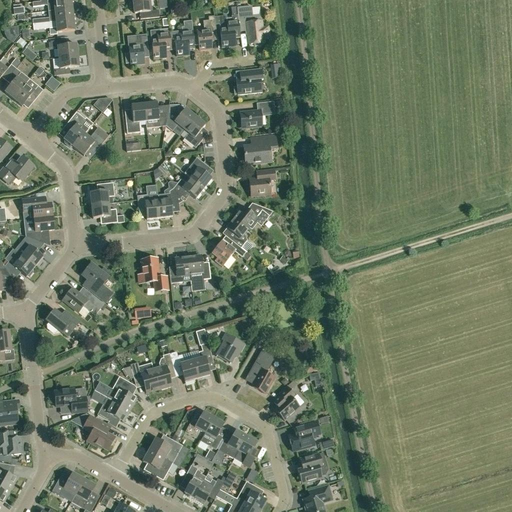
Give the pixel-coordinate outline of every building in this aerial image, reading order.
[(72,9),(71,0),(51,0),(40,1),(33,2),(32,2),(33,6),(47,5),(48,11),(72,9)] [(150,7),(148,0),(142,0),(129,2),(130,7),(134,7),(134,13),(140,13),(140,19),(159,17),(159,10),(153,11),(152,7),(150,7)] [(253,20),(251,7),(237,8),(238,12),(238,16),(240,29),(240,32),(248,31),(249,45),(255,44),(255,45),(256,46),(261,46),(262,45),(262,43),(264,43),(263,38),(267,37),(269,36),(268,29),(266,28),(262,28),(261,20),(260,19),(253,20)] [(19,16),(29,16),(28,8),(18,8),(19,16)] [(33,24),(73,19),(72,9),(48,11),(49,17),(32,19),(33,24)] [(212,49),(211,32),(216,32),(214,16),(209,17),(209,21),(204,21),(205,31),(197,32),(198,35),(194,36),(194,38),(194,46),(199,45),(199,50),(212,49)] [(240,32),(240,29),(238,16),(233,16),(232,16),(232,19),(227,19),(228,28),(221,29),(223,47),(235,46),(235,40),(234,38),(240,37),(240,32)] [(74,30),(73,19),(33,24),(33,29),(56,27),(57,32),(74,30)] [(172,33),(170,33),(171,40),(172,51),(177,50),(177,56),(190,55),(188,39),(194,38),(194,36),(192,21),(184,22),(184,28),(182,28),(183,37),(175,38),(172,36),(172,33)] [(172,51),(171,40),(170,33),(170,29),(169,29),(159,30),(160,39),(152,40),(154,59),(167,57),(166,51),(172,51)] [(131,65),(144,63),(142,47),(148,47),(147,35),(136,36),(137,41),(129,42),(129,47),(130,54),(131,64),(131,65)] [(21,49),(25,44),(19,39),(15,43),(21,49)] [(67,46),(66,39),(51,41),(51,47),(57,47),(58,58),(78,55),(77,45),(67,46)] [(26,48),(21,54),(26,58),(31,53),(26,48)] [(55,75),(70,74),(69,67),(79,66),(78,55),(58,58),(59,69),(54,69),(55,75)] [(0,78),(4,74),(9,78),(16,69),(20,63),(16,59),(11,65),(7,70),(0,64),(0,78)] [(154,67),(148,69),(150,76),(157,73),(154,67)] [(38,75),(48,81),(52,74),(43,68),(38,75)] [(5,92),(14,99),(30,79),(25,76),(16,69),(9,78),(14,82),(5,92)] [(262,70),(245,71),(239,72),(240,79),(236,80),(237,87),(234,87),(235,95),(238,94),(238,95),(262,93),(260,81),(263,80),(262,70)] [(30,79),(14,99),(22,106),(30,96),(35,100),(43,90),(38,86),(30,79)] [(111,100),(109,98),(97,100),(106,107),(111,100)] [(262,127),(261,116),(275,115),(274,102),(257,104),(258,111),(240,113),(242,127),(250,126),(250,128),(262,127)] [(144,105),(146,122),(146,129),(153,128),(162,127),(162,132),(164,131),(165,126),(166,126),(168,114),(158,115),(157,103),(144,105)] [(127,131),(140,129),(139,123),(146,122),(144,105),(131,106),(132,117),(125,118),(127,131)] [(184,130),(195,116),(185,108),(178,118),(172,114),(168,114),(166,126),(172,131),(178,125),(184,130)] [(74,148),(84,134),(79,130),(86,120),(76,112),(65,126),(71,130),(63,140),(65,141),(65,144),(70,147),(73,147),(74,148)] [(184,130),(189,134),(184,140),(195,149),(196,148),(204,138),(198,134),(206,124),(195,116),(184,130)] [(97,151),(108,136),(102,132),(98,137),(94,133),(90,139),(84,134),(74,148),(84,156),(91,146),(97,151)] [(276,136),(258,138),(250,139),(251,146),(244,147),(245,163),(253,162),(254,165),(268,163),(267,150),(277,149),(276,136)] [(0,162),(11,149),(0,139),(0,162)] [(22,158),(17,164),(11,159),(6,165),(0,173),(0,176),(9,184),(15,176),(22,182),(33,168),(22,158)] [(204,189),(212,179),(202,171),(206,166),(197,158),(189,168),(194,173),(190,178),(204,189)] [(251,197),(270,195),(269,180),(275,179),(274,170),(256,172),(257,179),(249,179),(251,197)] [(204,189),(190,178),(186,183),(181,179),(173,189),(180,199),(186,192),(196,199),(204,189)] [(29,192),(35,190),(32,183),(27,184),(29,192)] [(92,206),(109,205),(108,198),(115,197),(113,184),(101,185),(102,192),(90,193),(92,206)] [(180,199),(173,189),(169,191),(169,194),(156,195),(159,218),(172,216),(171,204),(179,203),(183,201),(180,199)] [(159,218),(156,195),(145,197),(144,196),(137,197),(139,209),(145,208),(146,220),(159,218)] [(42,205),(41,198),(22,201),(23,213),(33,212),(34,219),(53,217),(52,212),(54,212),(53,205),(51,205),(51,204),(42,205)] [(109,210),(109,205),(92,206),(93,219),(105,218),(105,224),(117,223),(116,210),(109,210)] [(238,213),(234,218),(248,229),(249,228),(251,230),(257,224),(261,227),(267,219),(269,216),(262,211),(260,213),(258,215),(253,210),(252,211),(249,209),(247,211),(240,206),(236,211),(238,213)] [(40,242),(42,239),(41,232),(54,230),(53,217),(34,219),(34,226),(28,226),(27,228),(28,238),(40,242)] [(230,240),(241,249),(247,254),(252,248),(252,245),(247,241),(245,235),(244,234),(248,229),(234,218),(226,228),(234,235),(230,240)] [(43,257),(34,249),(40,242),(28,238),(20,247),(25,251),(21,256),(18,253),(18,254),(34,267),(43,257)] [(230,240),(229,239),(225,244),(221,241),(212,254),(217,258),(214,262),(222,267),(224,264),(234,252),(241,258),(246,262),(250,257),(247,254),(241,249),(230,240)] [(34,267),(18,254),(13,259),(15,261),(12,265),(8,262),(6,260),(2,264),(4,267),(10,278),(17,270),(26,277),(34,267)] [(201,268),(200,257),(187,258),(189,275),(190,281),(210,279),(209,268),(201,268)] [(183,282),(190,281),(189,275),(187,258),(174,259),(176,271),(169,272),(170,284),(183,282)] [(158,278),(156,259),(141,261),(144,283),(154,282),(155,292),(167,291),(166,277),(158,278)] [(0,292),(1,292),(0,284),(0,280),(9,280),(10,278),(4,267),(0,261),(0,292)] [(82,276),(88,280),(83,286),(90,292),(100,300),(104,304),(112,294),(108,291),(101,286),(107,278),(109,274),(103,269),(100,272),(91,265),(82,276)] [(87,301),(72,289),(62,300),(78,313),(82,307),(94,316),(101,308),(103,311),(106,307),(103,305),(92,295),(87,301)] [(65,320),(54,311),(46,320),(49,323),(47,325),(47,329),(52,332),(55,332),(57,330),(62,333),(66,328),(71,332),(79,322),(69,314),(65,320)] [(0,333),(0,361),(4,361),(3,352),(11,351),(9,332),(0,333)] [(236,357),(243,345),(226,335),(219,347),(221,349),(217,356),(230,363),(234,356),(236,357)] [(200,358),(192,361),(197,379),(210,375),(209,371),(207,364),(213,362),(208,343),(201,346),(203,351),(199,352),(200,358)] [(178,357),(176,352),(169,354),(173,369),(174,373),(181,371),(185,382),(197,379),(192,361),(184,363),(182,356),(178,357)] [(266,373),(270,366),(273,360),(261,354),(260,353),(257,359),(248,374),(256,378),(252,386),(265,394),(274,377),(266,373)] [(159,390),(172,386),(167,371),(173,369),(169,354),(162,356),(163,359),(161,360),(159,364),(161,368),(153,370),(159,390)] [(141,373),(138,363),(130,365),(134,380),(142,378),(146,394),(159,390),(153,370),(141,373)] [(320,380),(319,373),(309,375),(310,382),(320,380)] [(129,411),(136,399),(131,397),(136,388),(134,385),(119,377),(112,390),(113,393),(116,394),(112,401),(129,411)] [(297,395),(295,396),(287,387),(278,396),(283,401),(276,407),(274,409),(285,421),(299,408),(304,403),(297,395)] [(75,398),(74,390),(54,392),(56,407),(71,405),(72,413),(87,411),(86,403),(86,397),(75,398)] [(0,426),(18,424),(16,409),(20,409),(19,401),(0,403),(0,426)] [(129,411),(112,401),(109,407),(106,406),(103,406),(98,416),(113,424),(116,418),(123,422),(129,411)] [(205,433),(213,418),(203,412),(201,416),(196,424),(192,421),(185,433),(195,438),(199,430),(205,433)] [(114,442),(113,439),(114,438),(107,434),(99,429),(102,423),(90,416),(83,428),(92,433),(87,441),(95,446),(96,444),(107,450),(110,446),(112,445),(114,442)] [(216,450),(224,435),(219,432),(224,424),(213,418),(205,433),(202,439),(209,443),(207,445),(216,450)] [(316,422),(303,425),(293,428),(295,435),(289,437),(293,452),(315,446),(312,437),(320,435),(316,422)] [(234,459),(246,436),(236,431),(230,442),(224,439),(218,451),(234,459)] [(15,438),(14,432),(0,433),(0,443),(2,443),(4,456),(23,454),(21,437),(15,438)] [(250,468),(256,456),(251,454),(257,442),(246,436),(234,459),(250,468)] [(168,446),(155,439),(149,451),(164,459),(172,464),(182,446),(176,443),(172,440),(171,440),(168,446)] [(205,457),(212,461),(216,454),(209,450),(205,457)] [(162,481),(169,468),(161,464),(164,459),(149,451),(143,462),(155,469),(152,475),(162,481)] [(302,484),(322,478),(321,477),(325,476),(328,470),(324,457),(323,453),(300,460),(303,469),(298,471),(302,484)] [(194,461),(210,470),(213,463),(197,455),(194,461)] [(0,484),(10,491),(17,479),(8,474),(8,472),(7,472),(11,465),(0,462),(0,484)] [(184,493),(194,499),(204,480),(206,477),(200,474),(201,472),(197,470),(198,469),(191,466),(185,477),(191,481),(184,493)] [(229,473),(226,479),(233,483),(236,477),(229,473)] [(75,495),(84,480),(72,474),(64,488),(57,484),(52,492),(64,499),(65,496),(67,497),(69,492),(75,495)] [(220,481),(217,479),(215,482),(212,480),(210,483),(204,480),(194,499),(204,504),(211,491),(217,495),(223,483),(220,481)] [(94,486),(84,480),(75,495),(71,502),(85,510),(83,511),(90,511),(96,502),(88,498),(92,491),(94,486)] [(258,511),(265,500),(254,494),(257,488),(246,482),(236,499),(244,504),(258,511)] [(10,491),(0,484),(0,499),(4,502),(10,491)] [(324,511),(322,504),(328,502),(326,495),(331,494),(328,486),(309,491),(311,499),(303,501),(306,511),(324,511)] [(109,489),(105,496),(112,500),(116,492),(109,489)] [(102,500),(100,503),(106,507),(108,503),(110,499),(104,496),(102,500)] [(133,511),(113,500),(111,504),(120,509),(118,511),(133,511)]
